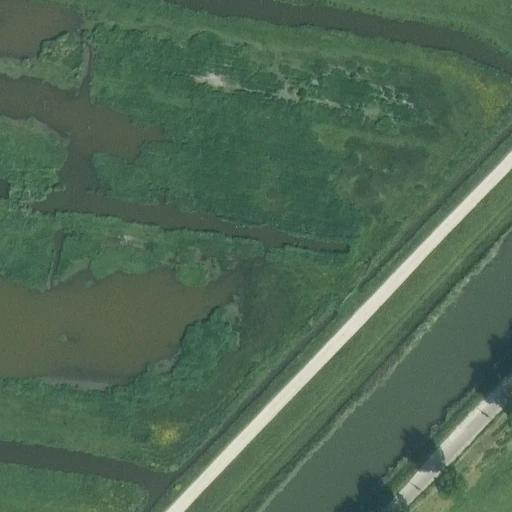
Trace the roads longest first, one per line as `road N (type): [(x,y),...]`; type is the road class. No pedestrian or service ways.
road 1 (track): [(175,511),(511,160)]
road 2 (unclassified): [(398,511),(511,394)]
